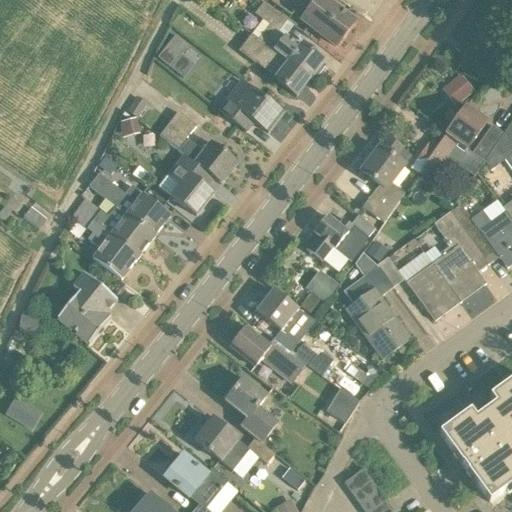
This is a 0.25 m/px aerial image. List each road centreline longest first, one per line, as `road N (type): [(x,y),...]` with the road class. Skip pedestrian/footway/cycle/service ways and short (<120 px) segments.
road 1 (tertiary): [(29,511),(432,0)]
road 2 (unclassified): [(173,0),(0,344)]
road 3 (residential): [(441,511),(387,425),(392,392),(511,305)]
